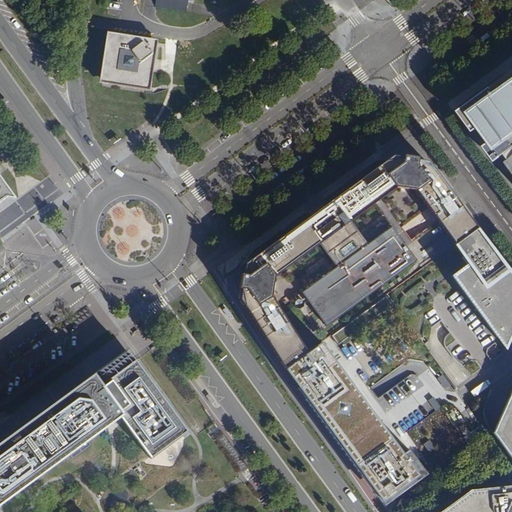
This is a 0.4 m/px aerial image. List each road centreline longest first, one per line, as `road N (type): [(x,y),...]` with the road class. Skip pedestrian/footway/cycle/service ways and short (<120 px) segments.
road 1 (secondary): [(352,511),(168,259)]
road 2 (secondary): [(135,279),(305,511)]
road 3 (unclassified): [(172,212),(383,59)]
road 4 (unclassified): [(369,42),(160,196)]
road 5 (unclassified): [(383,59),(511,235)]
road 6 (secondary): [(0,73),(91,206)]
road 7 (secondary): [(83,140),(0,22)]
road 8 (secondary): [(83,140),(72,61),(82,0)]
road 9 (secondary): [(0,344),(100,268)]
